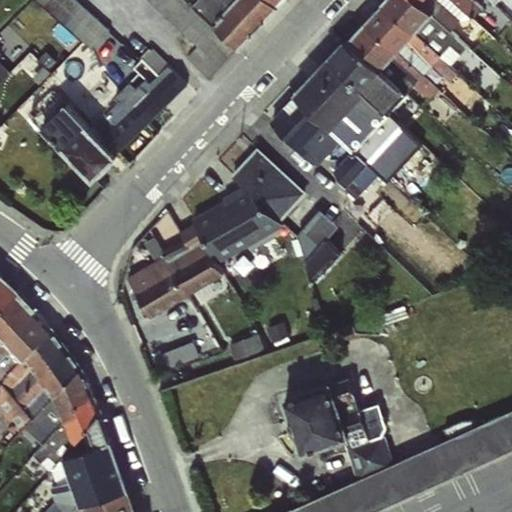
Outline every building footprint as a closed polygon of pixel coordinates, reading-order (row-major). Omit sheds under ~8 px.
[(46,0),(100,49),(132,15),(125,9),(133,0),(46,0)] [(295,99),(278,119),(325,158),(347,143),(360,143),(337,170),(363,192),(431,147),(402,104),(420,84),(432,94),(464,73),(464,42),(448,42),(430,27),(442,13),(460,29),(466,23),(488,8),(483,0),(383,0),(309,88),(309,99),(295,99)] [(135,69),(140,73),(99,119),(131,148),(192,80),(156,46),(135,69)] [(52,126),(107,175),(131,149),(76,99),(52,126)] [(262,144),(237,173),(242,177),(202,224),(245,261),(310,185),(262,144)] [(312,254),(305,261),(320,276),(349,247),(334,232),(345,221),(328,205),(296,239),(312,254)] [(156,312),(231,273),(210,233),(191,243),(178,219),(170,223),(181,243),(133,269),(156,312)] [(350,243),(360,231),(346,221),(337,234),(350,243)] [(0,273),(0,307),(17,289),(0,273)] [(17,289),(0,307),(0,345),(35,308),(17,289)] [(35,308),(0,345),(0,384),(51,326),(35,308)] [(0,408),(18,433),(83,369),(51,326),(0,384),(0,408)] [(199,340),(158,349),(162,366),(203,356),(199,340)] [(42,442),(92,394),(83,369),(18,433),(26,444),(37,431),(42,442)] [(69,453),(109,439),(92,394),(42,442),(27,463),(33,469),(49,456),(53,469),(69,453)] [(69,453),(53,469),(58,484),(51,486),(55,500),(44,511),(74,511),(81,503),(128,489),(119,464),(109,439),(69,453)] [(81,503),(74,511),(136,511),(128,489),(81,503)]
